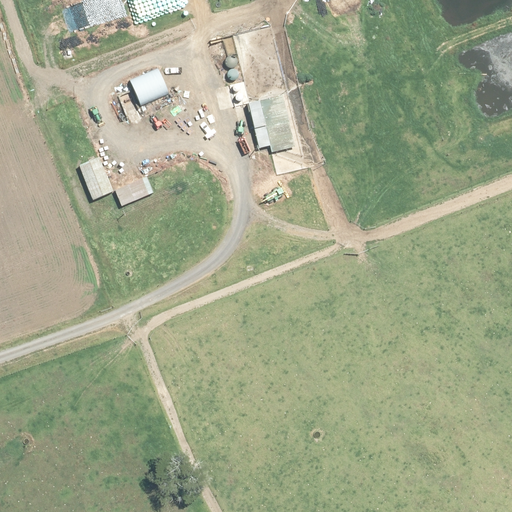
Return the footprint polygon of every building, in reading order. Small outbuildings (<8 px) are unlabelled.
[(162,68),(132,79),(142,104),(172,93),(162,68)] [(327,86),(312,90),(334,159),(348,155),(327,86)] [(286,97),(250,105),(260,151),(272,148),(273,154),(297,149),(286,97)] [(88,159),(79,162),(94,201),(117,193),(103,158),(89,163),(88,159)] [(148,178),(117,191),(124,207),(154,193),(148,178)]
